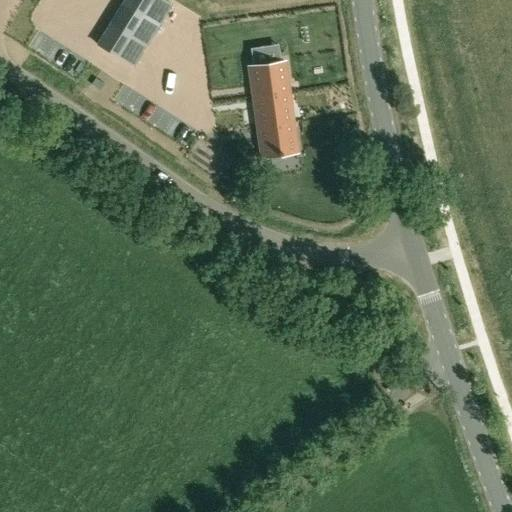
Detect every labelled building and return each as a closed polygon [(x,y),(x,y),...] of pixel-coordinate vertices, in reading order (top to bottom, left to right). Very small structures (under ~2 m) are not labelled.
[(171,6),(161,0),(126,0),(123,5),(158,26),(171,6)] [(146,46),(158,26),(123,5),(111,25),(146,46)] [(133,67),(146,46),(111,25),(99,45),(133,67)] [(248,70),(252,102),(289,96),(285,64),(248,70)] [(252,102),(257,133),(294,127),(289,96),(252,102)] [(294,127),(257,133),(261,161),(298,155),(294,127)]
